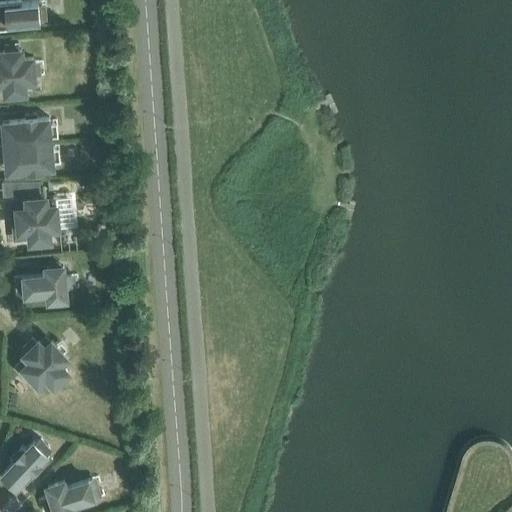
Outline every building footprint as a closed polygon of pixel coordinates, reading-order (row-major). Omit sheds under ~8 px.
[(39,0),(29,0),(22,1),(22,0),(0,0),(0,25),(24,24),(24,19),(41,18),(39,0)] [(33,57),(22,58),(22,49),(3,51),(3,53),(0,52),(0,82),(5,82),(7,93),(26,91),(25,80),(35,79),(33,57)] [(12,145),(52,142),(50,116),(39,117),(39,116),(24,117),(24,119),(9,120),(12,145)] [(52,142),(12,145),(14,171),(29,170),(29,171),(43,170),(43,168),(54,167),(52,142)] [(28,207),(18,208),(20,231),(30,230),(31,241),(50,239),(49,228),(58,227),(56,205),(54,205),(53,198),(46,199),(46,197),(27,199),(28,207)] [(23,275),(25,295),(49,293),(50,299),(66,298),(65,288),(69,288),(68,274),(64,275),(63,265),(47,267),(47,273),(23,275)] [(31,360),(24,367),(39,383),(47,376),(54,384),(68,371),(60,363),(67,356),(52,340),(50,342),(46,337),(40,342),(39,340),(25,353),(31,360)] [(16,458),(6,469),(21,483),(31,472),(32,473),(42,463),(44,466),(53,457),(34,439),(27,448),(25,447),(15,457),(16,458)] [(51,494),(47,496),(52,509),(55,507),(56,511),(71,511),(74,511),(72,506),(96,498),(89,479),(66,486),(64,480),(48,486),(51,494)]
